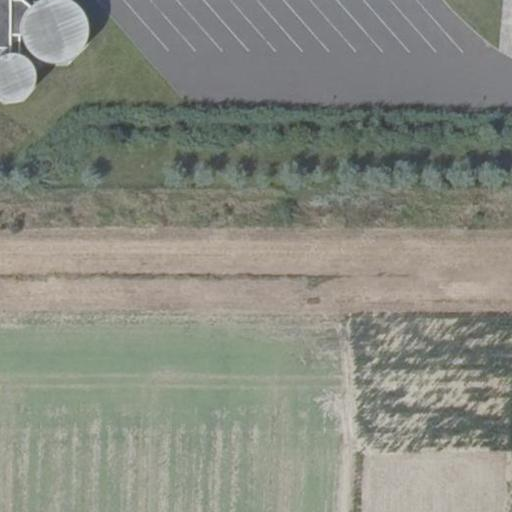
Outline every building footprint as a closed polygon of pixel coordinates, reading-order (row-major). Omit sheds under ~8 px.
[(0,0),(0,46),(13,46),(12,0),(0,0)] [(65,63),(96,24),(66,0),(50,0),(25,32),(65,63)] [(338,0),(318,0),(359,50),(371,41),(338,0)] [(467,55),(483,42),(467,21),(450,34),(467,55)] [(36,60),(1,54),(0,59),(0,97),(30,102),(36,60)]
